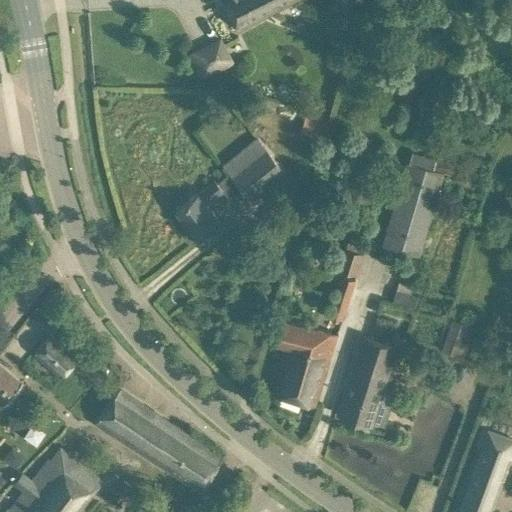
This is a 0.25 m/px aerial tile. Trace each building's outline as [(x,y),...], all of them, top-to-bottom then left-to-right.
[(223,0),(238,29),(294,0),(223,0)] [(199,50),(189,55),(201,78),(211,73),(199,50)] [(336,191),(369,200),(382,154),(349,144),(336,191)] [(231,200),(243,190),(249,197),(283,169),(266,148),(231,175),(229,173),(217,183),(214,179),(197,192),(175,210),(198,238),(220,221),(206,203),(222,190),(231,200)] [(435,158),(432,169),(443,172),(450,174),(453,164),(435,158)] [(407,161),(382,244),(419,254),(443,172),(432,169),(407,161)] [(322,202),(318,218),(321,219),(320,221),(322,226),(333,229),(338,226),(340,219),(336,214),(338,207),(322,202)] [(338,269),(355,275),(362,253),(345,247),(338,269)] [(327,316),(341,321),(355,279),(341,274),(327,316)] [(397,285),(394,299),(416,304),(420,291),(397,285)] [(440,349),(463,358),(475,326),(452,318),(440,349)] [(280,344),(288,346),(273,392),(314,405),(338,332),(287,319),(280,344)] [(77,358),(50,334),(34,352),(61,376),(77,358)] [(363,334),(343,394),(337,413),(371,424),(372,421),(384,425),(391,404),(379,400),(397,345),(363,334)] [(0,400),(3,403),(21,380),(0,362),(0,400)] [(95,422),(111,433),(199,488),(222,455),(119,387),(95,422)] [(511,438),(484,428),(458,499),(453,511),(495,511),(491,510),(511,452),(511,438)] [(6,511),(77,511),(92,493),(88,491),(98,478),(66,453),(41,486),(32,479),(24,490),(24,489),(6,511)]
